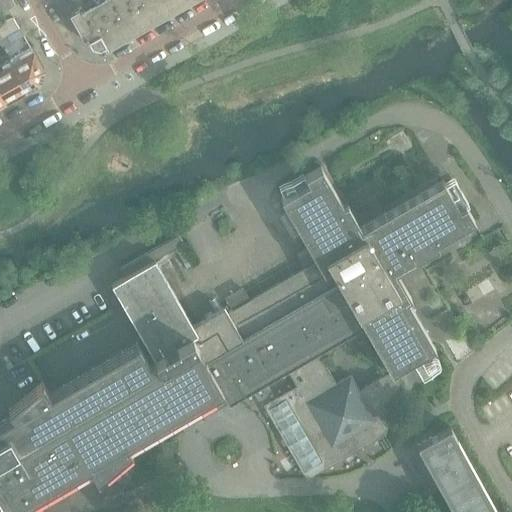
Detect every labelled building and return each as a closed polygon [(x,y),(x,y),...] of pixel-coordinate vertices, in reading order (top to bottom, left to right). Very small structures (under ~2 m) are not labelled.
[(14,3),(14,2),(12,0),(0,0),(0,20),(13,17),(8,9),(12,7),(14,6),(14,3)] [(141,26),(126,0),(101,0),(84,10),(83,7),(71,13),(84,37),(84,36),(86,40),(87,39),(90,45),(99,47),(104,44),(105,46),(141,26)] [(167,11),(160,0),(126,0),(141,26),(167,11)] [(160,0),(167,11),(187,0),(160,0)] [(0,37),(6,35),(19,28),(13,17),(0,20),(1,22),(0,22),(0,37)] [(9,41),(22,34),(19,28),(6,35),(9,41)] [(43,70),(30,47),(8,59),(26,91),(39,84),(43,70)] [(26,91),(8,59),(0,63),(0,94),(5,103),(26,91)] [(363,226),(362,227),(360,227),(346,203),(342,205),(333,189),(332,187),(321,168),(320,166),(305,175),(308,182),(284,196),(280,198),(281,200),(289,213),(290,214),(301,234),(302,236),(308,246),(296,253),(299,258),(305,268),(292,275),(290,276),(278,284),(276,284),(263,292),(261,293),(249,300),(244,290),(242,287),(224,297),(232,310),(227,313),(224,307),(192,326),(154,261),(181,245),(183,244),(182,243),(178,235),(120,269),(124,276),(111,284),(111,285),(153,358),(154,359),(148,362),(137,343),(49,393),(41,380),(40,380),(40,381),(40,382),(37,384),(8,409),(12,415),(0,421),(0,511),(38,511),(31,499),(89,466),(96,479),(98,478),(97,477),(130,449),(126,444),(131,441),(176,416),(184,429),(228,404),(228,403),(230,402),(243,395),(258,387),(285,371),(294,386),(295,388),(265,406),(304,472),(379,428),(387,424),(398,383),(400,375),(416,366),(422,363),(423,362),(419,356),(434,347),(406,299),(410,296),(395,270),(418,257),(437,246),(435,242),(472,221),(473,220),(474,220),(473,220),(464,204),(458,208),(458,207),(444,184),(442,180),(441,181),(440,181),(427,189),(426,190),(409,199),(408,200),(384,213),(385,214),(383,214),(363,226)] [(461,333),(447,342),(445,343),(455,360),(472,351),(471,350),(461,333)] [(494,511),(448,427),(416,445),(453,511),(494,511)]
